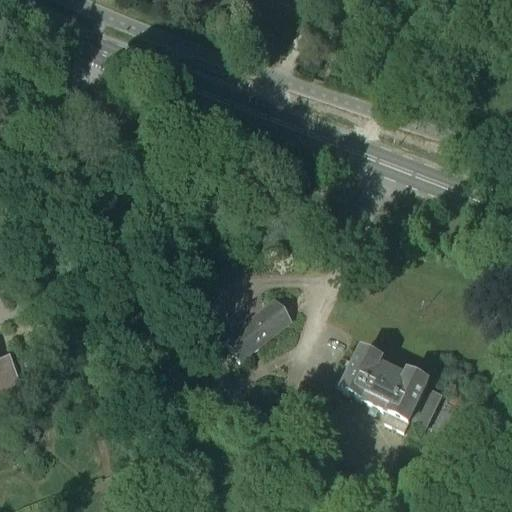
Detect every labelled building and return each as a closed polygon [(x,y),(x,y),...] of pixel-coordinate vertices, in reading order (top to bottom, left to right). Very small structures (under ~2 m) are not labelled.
[(58,266),(33,251),(17,278),(42,293),(58,266)] [(239,367),(289,328),(272,306),(222,346),(239,367)] [(161,338),(141,354),(171,393),(192,377),(161,338)] [(406,383),(380,371),(382,366),(362,356),(342,396),(389,419),(385,428),(404,437),(408,429),(409,429),(411,425),(427,432),(442,401),(426,393),(428,389),(408,379),(406,383)] [(0,365),(0,400),(20,392),(7,362),(0,365)]
